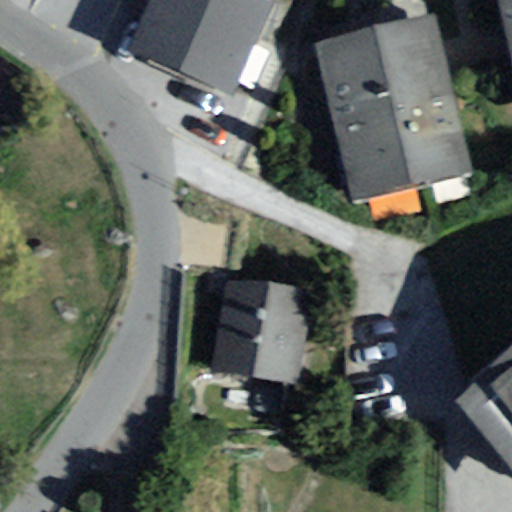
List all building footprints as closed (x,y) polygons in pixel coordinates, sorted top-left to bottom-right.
[(270,8),(249,0),(154,0),(135,47),(235,89),(270,8)] [(511,0),(489,0),(511,105),(511,0)] [(434,30),(312,58),(348,214),(470,186),(434,30)] [(0,62),(0,108),(11,118),(34,92),(0,62)] [(317,304),(223,291),(208,396),(301,410),(317,304)] [(511,361),(448,419),(511,489),(511,361)]
